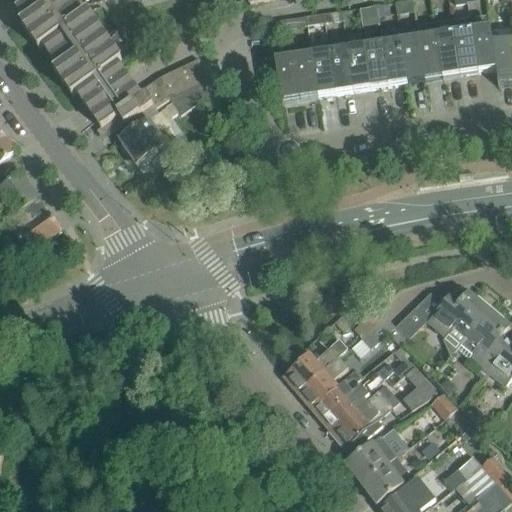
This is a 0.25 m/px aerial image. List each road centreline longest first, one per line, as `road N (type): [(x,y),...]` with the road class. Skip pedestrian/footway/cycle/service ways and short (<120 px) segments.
road 1 (residential): [(511,119),(287,152),(219,35)]
road 2 (residential): [(353,511),(174,289)]
road 3 (residential): [(42,138),(219,35)]
road 4 (tertiary): [(337,235),(302,232),(159,273)]
road 5 (tertiary): [(0,340),(174,289)]
road 6 (tertiary): [(159,273),(42,138)]
road 7 (tertiary): [(337,235),(511,202)]
road 8 (tertiary): [(174,289),(304,256),(337,235)]
road 9 (tertiary): [(159,273),(0,328)]
road 10 (residential): [(219,35),(342,0)]
